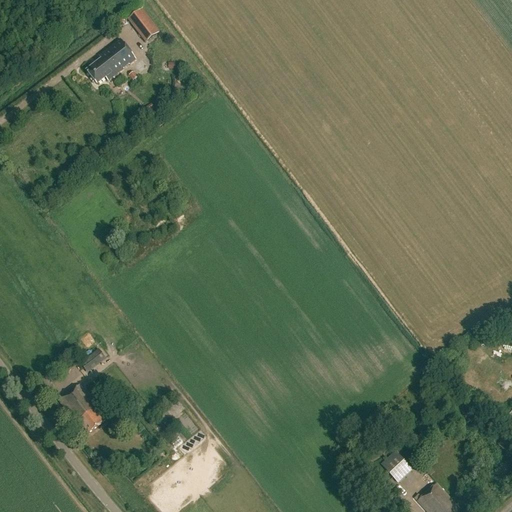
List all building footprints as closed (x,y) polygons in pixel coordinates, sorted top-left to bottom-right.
[(128,21),(146,44),(160,33),(142,10),(128,21)] [(113,26),(115,30),(125,22),(122,19),(113,26)] [(136,60),(120,40),(99,57),(101,60),(86,72),(97,86),(105,79),(108,82),(124,70),(123,69),(128,65),(129,66),(136,60)] [(133,73),(129,76),(133,82),(137,79),(133,73)] [(80,364),(87,374),(106,360),(98,350),(80,364)] [(106,422),(80,387),(58,403),(83,435),(86,433),(88,436),(106,422)] [(128,394),(124,396),(129,403),(132,400),(128,394)] [(177,403),(156,421),(163,428),(184,410),(177,403)] [(108,406),(103,410),(107,414),(112,411),(108,406)] [(395,453),(381,466),(391,477),(398,485),(400,483),(412,471),(395,453)] [(458,511),(459,511),(436,486),(421,500),(418,496),(414,500),(424,511),(458,511)]
